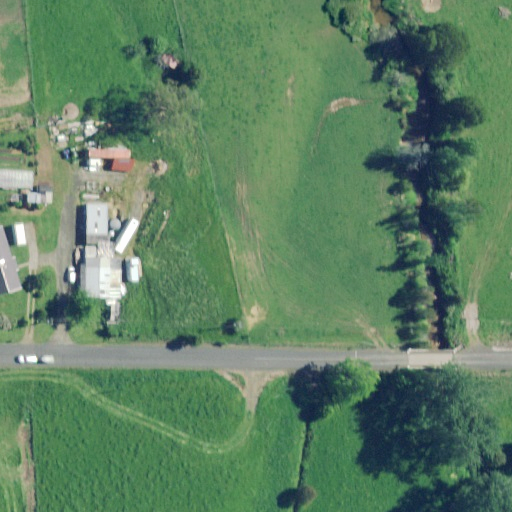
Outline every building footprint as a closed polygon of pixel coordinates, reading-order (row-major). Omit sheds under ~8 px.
[(30,173),(0,170),(0,188),(28,190),(30,173)] [(38,186),(37,196),(25,194),(24,203),(49,206),(52,206),(54,187),(38,186)] [(83,236),(87,236),(87,245),(107,245),(107,237),(103,236),(104,206),(84,206),(83,236)] [(0,226),(0,296),(22,290),(3,226),(0,226)] [(79,249),(79,299),(106,299),(106,323),(118,323),(117,260),(110,260),(110,248),(79,249)]
